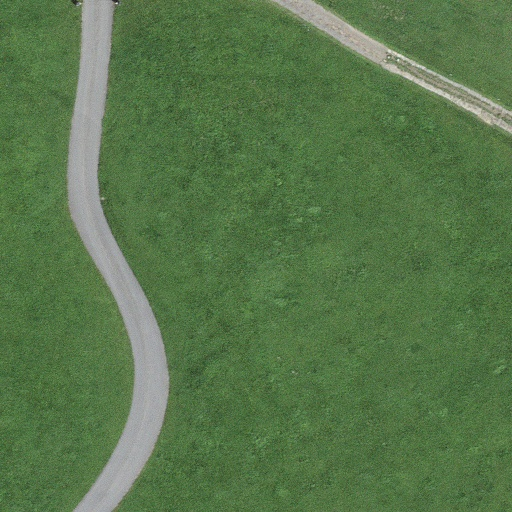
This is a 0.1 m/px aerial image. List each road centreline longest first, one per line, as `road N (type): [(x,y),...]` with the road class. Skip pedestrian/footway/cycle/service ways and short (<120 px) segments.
road 1 (unclassified): [(107,0),(101,229),(153,345),(132,446),(89,511)]
road 2 (track): [(376,53),(511,130)]
road 3 (unclassified): [(268,0),(376,53)]
